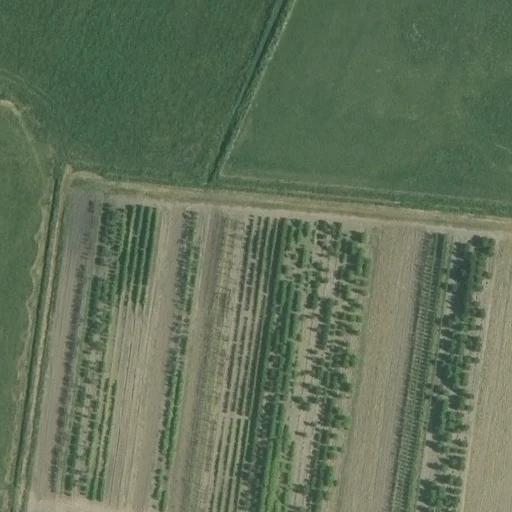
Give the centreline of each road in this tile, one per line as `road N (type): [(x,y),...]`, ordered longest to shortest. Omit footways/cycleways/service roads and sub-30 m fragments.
road 1 (track): [(511,202),(65,161),(50,149)]
road 2 (track): [(0,485),(50,149),(49,122),(0,75)]
